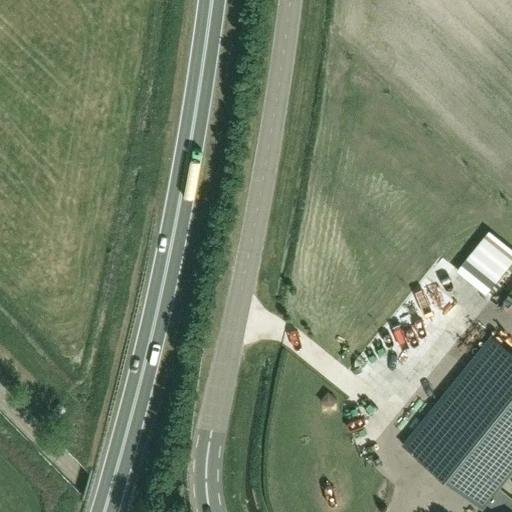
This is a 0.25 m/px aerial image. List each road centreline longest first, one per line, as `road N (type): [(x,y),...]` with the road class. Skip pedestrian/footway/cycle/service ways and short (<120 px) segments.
road 1 (trunk): [(103,511),(184,182),(212,0)]
road 2 (tertiary): [(209,511),(205,457),(299,0)]
